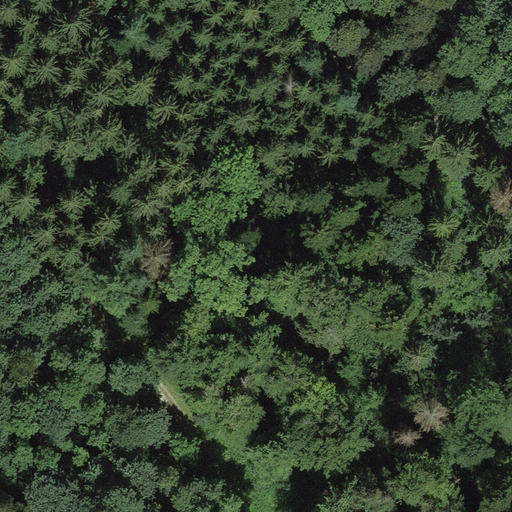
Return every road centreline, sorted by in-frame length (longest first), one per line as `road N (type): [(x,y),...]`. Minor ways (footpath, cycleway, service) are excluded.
road 1 (track): [(0,208),(88,310),(230,511)]
road 2 (track): [(511,168),(352,85),(234,0)]
